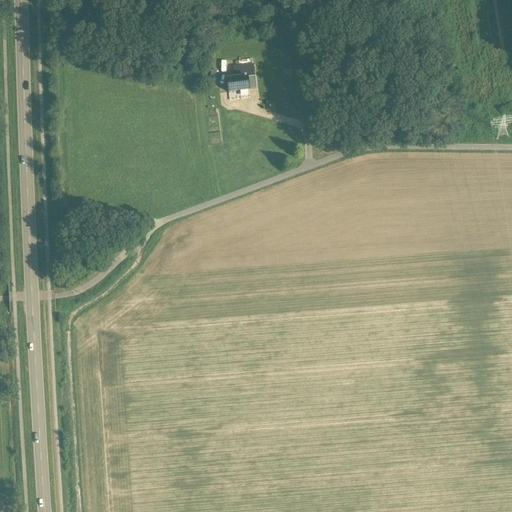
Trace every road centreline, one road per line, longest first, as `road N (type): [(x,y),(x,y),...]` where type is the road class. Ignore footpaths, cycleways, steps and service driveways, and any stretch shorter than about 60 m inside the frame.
road 1 (primary): [(44,511),(21,0)]
road 2 (unclassified): [(511,149),(364,147),(160,226),(77,293),(55,297)]
road 3 (track): [(139,242),(134,270),(69,321),(81,511)]
road 4 (track): [(312,167),(302,129),(224,98)]
